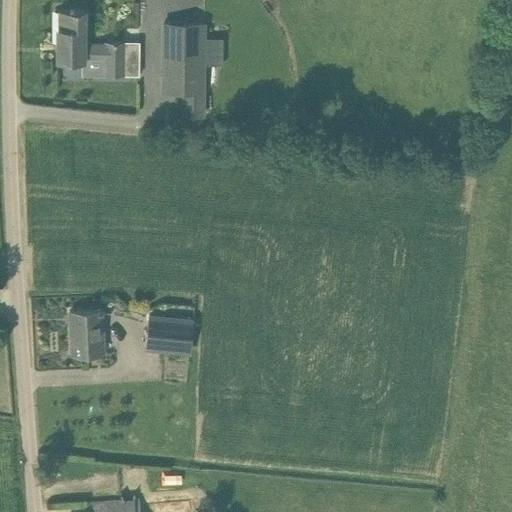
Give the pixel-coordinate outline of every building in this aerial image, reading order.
[(106,58),(106,74),(140,75),(140,40),(106,40),(106,43),(84,43),(85,8),(74,8),(74,10),(58,10),(58,60),(84,60),(84,58),(106,58)] [(205,115),(206,22),(162,21),(162,91),(181,91),(181,115),(205,115)] [(70,311),(72,353),(104,352),(102,309),(70,311)] [(146,347),(190,351),(193,320),(149,316),(146,347)] [(141,511),(141,508),(137,509),(136,498),(86,502),(86,511),(141,511)] [(191,511),(191,500),(146,504),(146,511),(191,511)]
